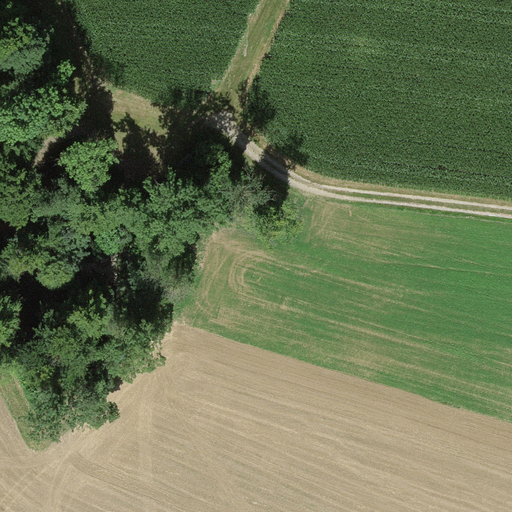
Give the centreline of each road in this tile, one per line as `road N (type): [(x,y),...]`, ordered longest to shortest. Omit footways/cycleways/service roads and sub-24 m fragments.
road 1 (track): [(511,211),(318,187),(235,135),(221,113),(272,0)]
road 2 (track): [(0,227),(45,156),(73,132),(96,133),(140,156),(221,113)]
